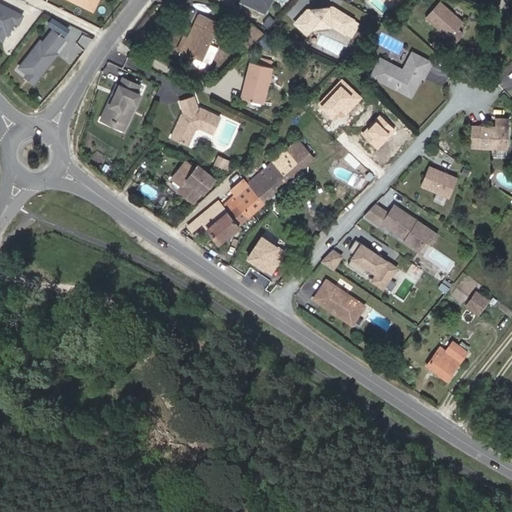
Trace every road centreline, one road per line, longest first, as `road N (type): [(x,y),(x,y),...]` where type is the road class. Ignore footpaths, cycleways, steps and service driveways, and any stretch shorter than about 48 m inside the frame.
road 1 (tertiary): [(87,187),(511,467)]
road 2 (residential): [(69,100),(140,0)]
